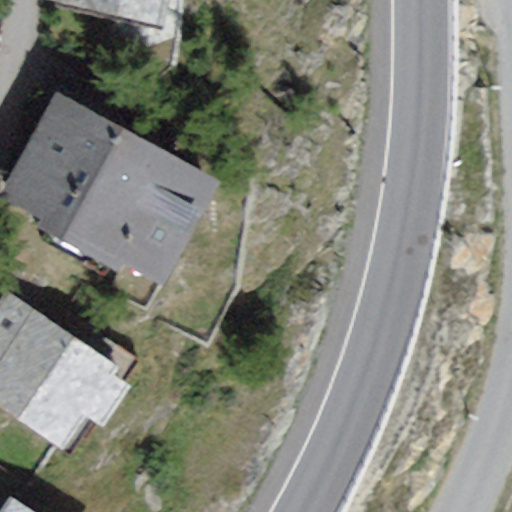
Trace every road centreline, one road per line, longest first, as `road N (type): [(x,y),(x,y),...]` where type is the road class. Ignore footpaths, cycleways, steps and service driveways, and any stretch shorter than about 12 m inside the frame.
road 1 (secondary): [(412,0),(412,159),(360,377),(293,511)]
road 2 (residential): [(0,192),(38,0)]
